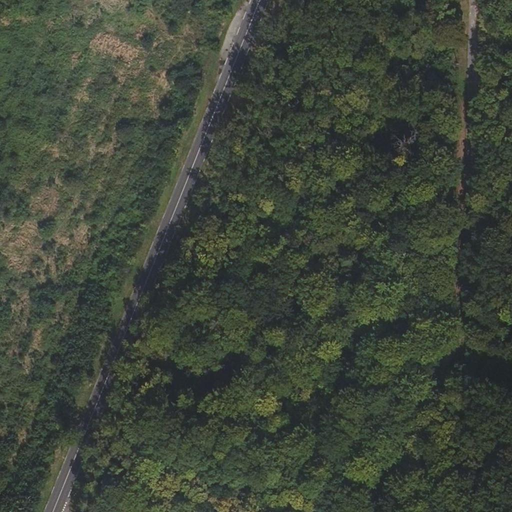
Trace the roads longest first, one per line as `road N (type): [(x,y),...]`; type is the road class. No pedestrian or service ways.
road 1 (primary): [(53,511),(257,0)]
road 2 (unclassified): [(379,511),(476,318),(473,0)]
